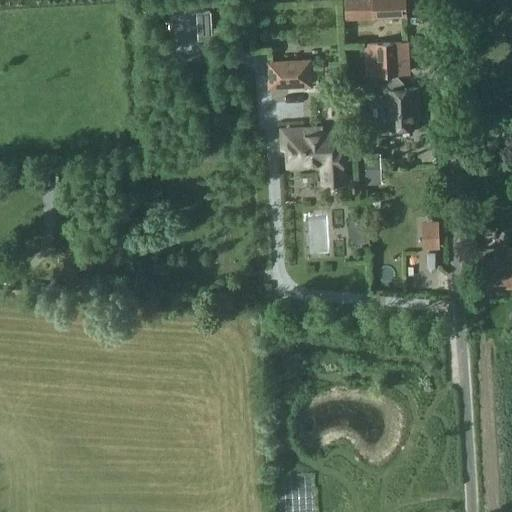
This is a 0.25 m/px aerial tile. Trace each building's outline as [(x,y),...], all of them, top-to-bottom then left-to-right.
[(348,0),(349,18),(406,17),(405,0),(348,0)] [(367,73),(408,72),(407,44),(366,45),(367,73)] [(268,87),(311,85),(310,60),(267,62),(268,87)] [(383,128),(421,126),(419,89),(381,91),(383,128)] [(345,183),(341,131),(286,134),(288,165),(323,164),(324,184),(345,183)] [(381,167),(366,168),(366,183),(382,182),(381,167)] [(306,233),(321,233),(320,215),(305,216),(306,233)] [(342,218),(341,241),(357,241),(358,218),(342,218)] [(438,221),(422,222),(423,250),(439,249),(438,221)] [(486,287),(511,285),(511,247),(484,249),(486,287)]
